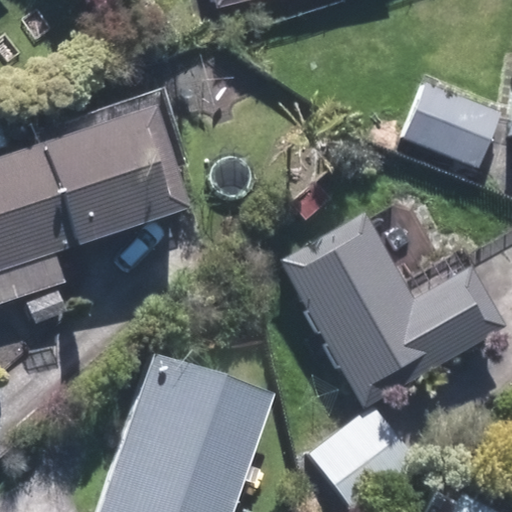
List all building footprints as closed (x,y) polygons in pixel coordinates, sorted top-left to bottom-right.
[(403,140),(477,167),(497,111),(424,84),(403,140)] [(134,109),(0,162),(0,255),(166,191),(134,109)] [(368,216),(296,256),(371,391),(492,324),(461,268),(412,295),(368,216)] [(235,511),(270,398),(151,362),(105,511),(235,511)] [(379,411),(315,454),(353,511),(418,467),(379,411)] [(478,511),(463,503),(457,511),(478,511)]
